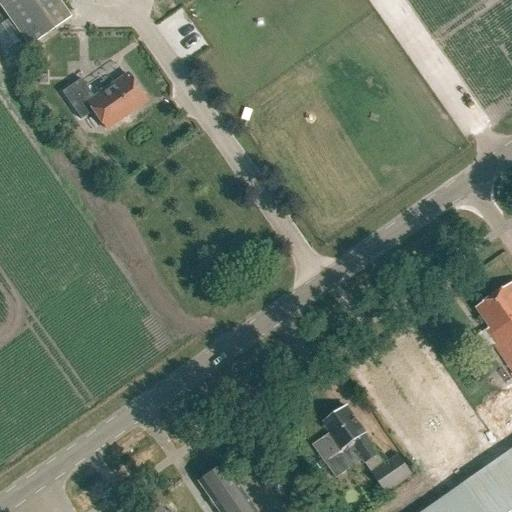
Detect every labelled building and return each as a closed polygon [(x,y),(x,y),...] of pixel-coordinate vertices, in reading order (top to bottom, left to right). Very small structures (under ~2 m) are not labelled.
[(0,0),(0,6),(19,33),(28,46),(70,17),(57,0),(0,0)] [(44,75),(36,75),(36,83),(44,83),(44,75)] [(93,111),(105,130),(145,102),(127,75),(93,98),(80,79),(61,93),(80,120),(93,111)] [(494,345),(511,371),(511,283),(476,308),(490,328),(486,330),(496,344),(494,345)] [(372,474),(386,493),(412,475),(399,456),(385,465),(378,455),(364,434),(365,434),(346,407),(324,422),(333,434),(315,446),(326,461),(351,443),(366,463),(373,473),(372,474)] [(511,511),(511,451),(448,497),(425,511),(511,511)] [(209,499),(208,502),(212,508),(216,508),(217,511),(254,511),(223,465),(220,467),(217,467),(212,470),(211,473),(198,482),(209,499)]
